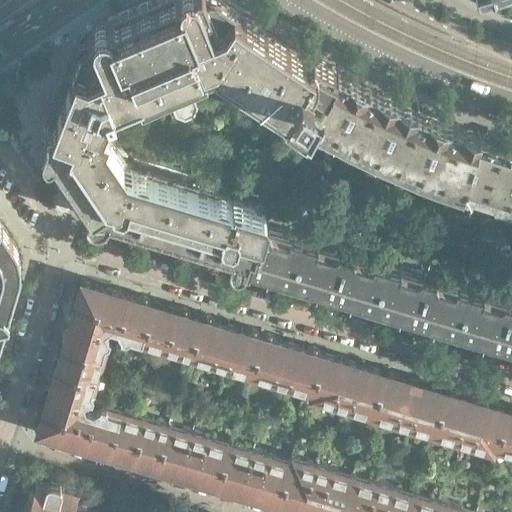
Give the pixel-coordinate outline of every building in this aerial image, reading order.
[(252,201),(133,164),(135,160),(130,158),(125,161),(101,126),(103,121),(100,120),(108,94),(140,81),(141,83),(148,87),(159,82),(168,102),(171,100),(175,109),(182,113),(194,107),(198,99),(194,91),(197,89),(189,69),(200,64),(203,57),(202,55),(213,50),(215,55),(283,99),(281,102),(308,118),(309,116),(310,116),(336,67),(311,53),(290,40),(273,30),(262,22),(242,8),(230,0),(145,0),(88,24),(87,25),(87,26),(86,27),(86,29),(86,30),(91,42),(87,44),(84,36),(83,36),(83,35),(82,35),(81,35),(81,36),(68,70),(70,70),(64,87),(61,87),(60,91),(62,92),(56,109),(53,108),(41,139),(49,150),(51,149),(58,161),(57,162),(78,193),(79,192),(87,204),(86,205),(93,216),(114,222),(115,219),(132,225),(131,227),(135,228),(136,226),(162,234),(162,236),(166,238),(167,235),(192,243),(191,245),(229,257),(230,254),(242,257),(241,260),(248,262),(249,259),(260,221),(265,207),(263,199),(257,197),(252,201)] [(321,145),(356,77),(336,67),(310,116),(301,135),(321,145)] [(352,138),(376,88),(356,77),(321,145),(330,149),(339,131),(352,138)] [(364,166),(396,97),(376,88),(352,138),(364,144),(356,162),(364,166)] [(394,158),(416,106),(396,97),(364,166),(373,170),(381,152),(394,158)] [(408,185),(436,115),(416,106),(394,158),(408,164),(401,182),(408,185)] [(438,177),(458,123),(436,115),(408,185),(417,188),(424,171),(437,176),(438,177)] [(474,209),(481,188),(498,136),(479,129),(458,123),(438,177),(437,176),(412,247),(432,255),(456,263),(460,252),(474,209)] [(511,140),(498,136),(481,188),(494,191),(491,200),(511,206),(511,204),(511,140)] [(477,257),(491,215),(474,209),(460,252),(477,257)] [(12,239),(0,220),(0,265),(18,270),(19,269),(19,264),(19,257),(18,250),(15,244),(12,239)] [(290,275),(302,234),(289,230),(287,233),(269,228),(268,224),(260,221),(249,259),(277,268),(279,271),(290,275)] [(332,284),(343,246),(336,244),(332,247),(314,241),(315,238),(302,234),(290,275),(301,278),(304,276),(332,284)] [(373,300),(385,258),(372,254),(371,258),(352,253),(350,248),(343,246),(332,284),(360,293),(362,296),(373,300)] [(415,309),(426,271),(417,268),(414,271),(396,266),(397,262),(385,258),(373,300),(384,303),(387,301),(415,309)] [(0,332),(17,276),(18,270),(0,265),(0,332)] [(456,324),(468,283),(454,279),(453,283),(434,277),(433,273),(426,271),(415,309),(443,317),(445,321),(456,324)] [(118,328),(129,292),(82,278),(70,318),(105,329),(112,326),(118,328)] [(498,334),(510,296),(501,293),(497,296),(478,290),(479,287),(468,283),(456,324),(466,328),(470,326),(498,334)] [(190,354),(191,350),(202,314),(190,311),(188,307),(188,306),(188,307),(182,305),(182,304),(181,305),(178,307),(150,299),(148,295),(149,295),(148,294),(148,295),(142,293),(141,293),(138,295),(129,292),(118,328),(121,333),(127,335),(131,332),(180,347),(181,351),(190,354)] [(511,296),(510,296),(498,334),(511,337),(511,296)] [(250,368),(261,332),(259,331),(258,328),(257,327),(251,326),(251,325),(250,325),(251,326),(247,328),(214,318),(212,314),(213,314),(212,314),(206,312),(205,312),(202,314),(191,350),(206,355),(205,358),(235,367),(236,364),(250,368)] [(91,382),(102,344),(107,342),(108,336),(105,329),(70,318),(67,327),(64,329),(64,328),(63,329),(62,335),(61,335),(61,336),(62,336),(63,339),(56,365),(52,367),(52,368),(50,373),(50,374),(52,377),(49,388),(83,399),(92,394),(94,387),(91,382)] [(313,387),(324,350),(320,349),(318,346),(319,346),(318,345),(318,346),(312,344),(312,343),(311,344),(308,346),(275,336),(273,333),(273,332),(272,332),(267,330),(266,330),(263,332),(261,332),(250,368),(267,373),(267,377),(297,386),(298,382),(313,387)] [(373,409),(385,369),(324,350),(313,387),(312,390),(327,394),(326,398),(356,408),(357,404),(373,409)] [(435,427),(447,387),(385,369),(373,409),(389,413),(388,417),(418,426),(419,422),(435,427)] [(497,442),(508,405),(447,387),(435,427),(451,432),(450,436),(480,444),(481,441),(496,445),(497,442)] [(85,440),(94,408),(85,405),(83,399),(49,388),(38,426),(85,440)] [(158,462),(168,427),(169,424),(163,422),(158,424),(108,409),(105,404),(101,403),(100,404),(94,408),(85,440),(94,443),(96,446),(96,447),(97,447),(102,448),(102,449),(103,449),(103,448),(106,447),(134,455),(136,458),(135,458),(136,459),(142,460),(142,461),(143,461),(143,460),(146,458),(158,462)] [(511,403),(511,404),(508,405),(497,442),(511,447),(511,448),(511,450),(511,403)] [(217,479),(227,445),(213,440),(215,437),(184,428),(183,432),(168,427),(158,462),(160,465),(160,466),(161,466),(166,467),(166,468),(167,468),(167,467),(170,466),(203,475),(205,479),(205,480),(206,479),(211,481),(212,481),(215,479),(217,479)] [(280,498),(290,464),(274,459),(275,455),(245,446),(245,450),(227,445),(217,479),(219,480),(221,483),(220,484),(221,484),(227,485),(227,486),(228,486),(228,485),(231,484),(264,493),(266,497),(266,498),(266,497),(272,499),(273,499),(276,497),(280,498)] [(326,511),(341,511),(352,477),(336,473),(337,470),(307,460),(306,464),(291,459),(290,464),(280,498),(326,511)] [(409,511),(414,496),(398,491),(399,488),(370,479),(369,482),(352,477),(341,511),(409,511)] [(56,511),(71,511),(78,492),(78,491),(61,486),(59,483),(49,480),(46,482),(36,479),(34,485),(29,488),(31,493),(28,504),(56,511)] [(465,511),(460,510),(461,507),(431,498),(430,501),(414,496),(409,511),(465,511)]
